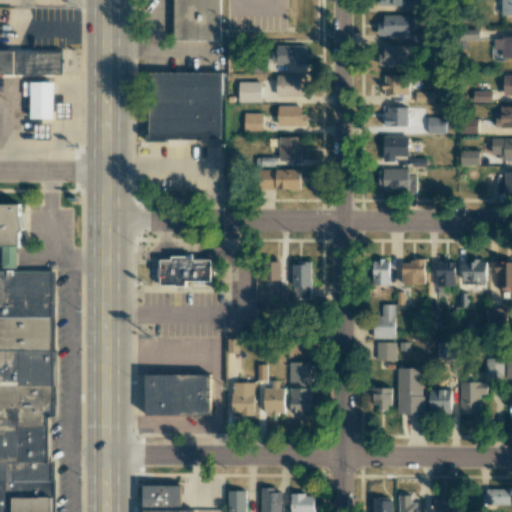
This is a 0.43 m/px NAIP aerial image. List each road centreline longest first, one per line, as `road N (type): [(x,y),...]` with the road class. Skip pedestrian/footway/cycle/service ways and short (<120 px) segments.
road 1 (residential): [(338,511),(340,0)]
road 2 (primary): [(108,511),(108,0)]
road 3 (residential): [(511,220),(109,224)]
road 4 (residential): [(511,456),(109,459)]
